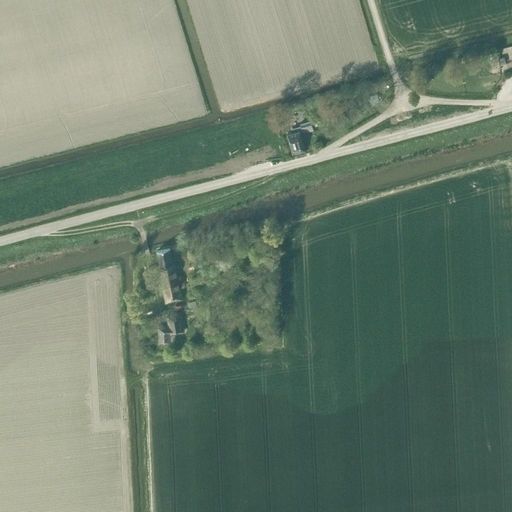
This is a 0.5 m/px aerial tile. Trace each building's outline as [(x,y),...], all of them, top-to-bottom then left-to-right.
[(498,57),(490,58),(491,66),(499,65),(498,57)] [(379,102),(377,94),(370,96),(372,104),(379,102)] [(292,131),(287,133),(292,153),(304,149),(299,130),(301,129),(302,133),(313,130),(310,120),(300,122),(300,125),(291,127),(292,131)] [(182,275),(177,276),(175,264),(172,264),(169,248),(156,250),(166,301),(181,298),(179,287),(185,286),(182,275)] [(174,341),(173,334),(184,331),(180,315),(166,318),(168,326),(157,327),(158,342),(174,341)]
